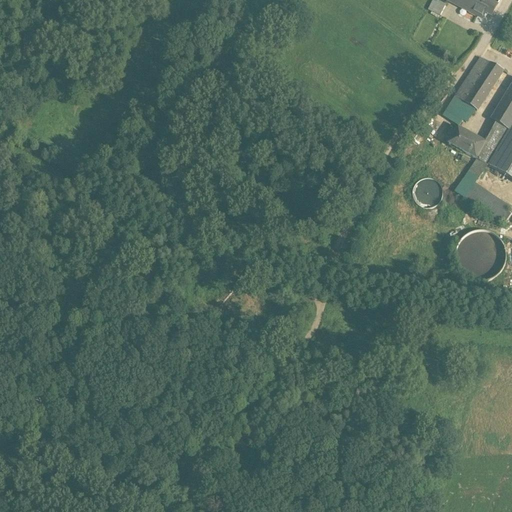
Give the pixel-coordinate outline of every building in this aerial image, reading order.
[(446,6),(434,0),(433,0),(428,12),(440,18),(446,6)] [(496,8),(481,0),(464,0),(461,7),(483,19),(486,13),(492,16),(496,8)] [(503,72),(480,59),(455,98),(474,110),(477,112),(503,72)] [(511,86),(491,121),(496,124),(509,132),(511,126),(511,86)] [(474,110),(455,98),(443,116),(448,119),(453,122),(452,123),(459,127),(463,122),(466,124),(474,110)] [(496,124),(485,144),(476,161),(477,161),(487,167),(488,167),(509,132),(496,124)] [(511,126),(509,132),(488,167),(511,180),(511,126)] [(485,144),(457,129),(448,145),(476,161),(485,144)] [(487,167),(477,161),(468,174),(478,180),(487,167)] [(468,174),(468,173),(455,192),(459,196),(463,199),(465,200),(498,222),(509,207),(475,185),(478,180),(468,174)] [(441,201),(442,195),(441,190),(438,185),(433,182),(427,180),(421,182),(417,185),(413,190),(412,195),(414,201),(417,206),(422,209),(427,210),(433,209),(438,206),(441,201)] [(504,267),(506,258),(504,248),(498,240),(490,234),(480,233),(471,235),(462,240),(457,248),(455,258),(457,268),(463,276),(471,281),(481,283),(490,281),(499,276),(504,267)]
